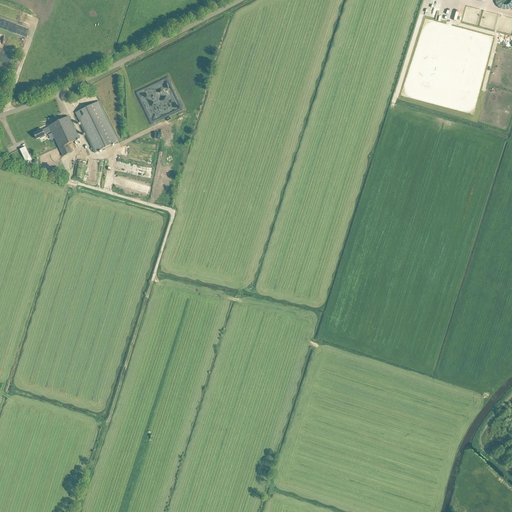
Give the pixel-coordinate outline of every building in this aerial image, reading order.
[(511,0),(496,0),(498,10),(511,7),(511,0)] [(163,113),(169,112),(166,101),(168,100),(168,97),(160,99),(160,102),(155,103),(157,111),(160,110),(161,112),(163,112),(163,113)] [(98,102),(75,113),(95,153),(118,142),(98,102)] [(79,139),(69,117),(48,127),(49,128),(42,131),(42,130),(33,134),(36,140),(45,136),(45,135),(51,132),(63,157),(72,153),(68,145),(79,139)] [(26,163),(31,160),(25,147),(20,150),(26,163)] [(73,177),(81,179),(86,162),(78,159),(73,177)]
